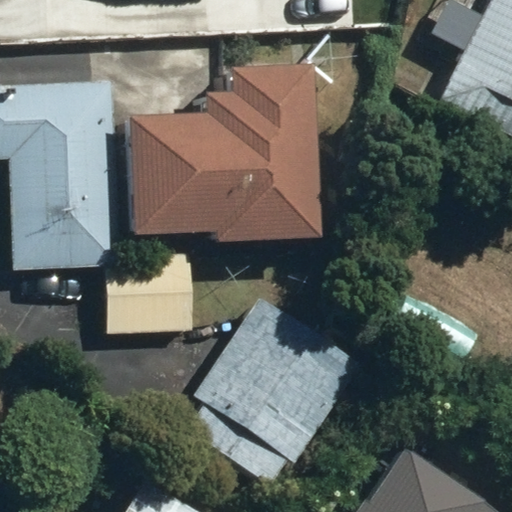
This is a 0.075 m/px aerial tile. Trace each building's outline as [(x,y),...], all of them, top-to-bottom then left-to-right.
[(511,159),(511,0),(463,0),(409,106),(511,159)] [(98,125),(101,245),(188,243),(188,255),(287,253),(284,79),(200,80),(200,110),(166,111),(167,124),(98,125)] [(98,90),(0,92),(0,269),(90,267),(101,267),(101,245),(98,125),(98,90)] [(101,267),(90,267),(92,339),(180,337),(179,266),(101,267)] [(280,470),(347,371),(246,303),(179,403),(190,410),(172,436),(257,494),(276,467),(280,470)] [(481,511),(380,444),(334,511),(481,511)] [(181,511),(130,477),(106,511),(181,511)]
